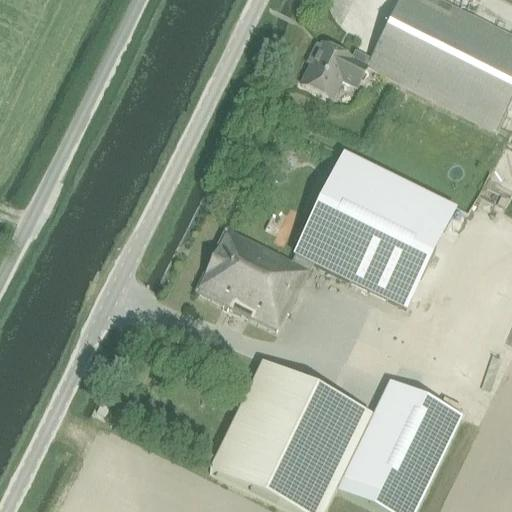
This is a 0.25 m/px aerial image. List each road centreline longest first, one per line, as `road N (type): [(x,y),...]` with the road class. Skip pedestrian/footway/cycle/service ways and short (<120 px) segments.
road 1 (tertiary): [(5,511),(259,0)]
road 2 (unclassified): [(0,282),(138,0)]
